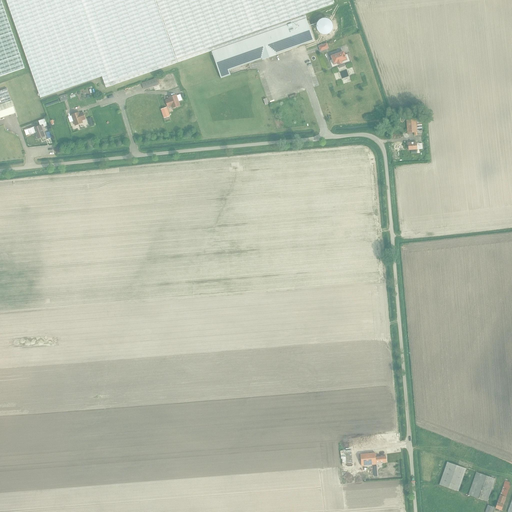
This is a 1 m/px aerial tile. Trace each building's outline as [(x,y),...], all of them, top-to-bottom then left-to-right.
[(0,0),(0,76),(24,68),(0,0)] [(156,0),(6,0),(41,98),(100,77),(102,77),(104,84),(177,59),(156,0)] [(276,55),(276,54),(314,41),(305,14),(333,4),(331,0),(156,0),(177,59),(210,47),(221,78),(231,75),(229,70),(262,59),(262,60),(276,55)] [(346,56),(345,56),(343,52),(331,56),(333,61),(332,61),(333,65),(337,63),(338,64),(341,63),(341,62),(347,60),(346,56)] [(276,87),(267,89),(270,98),(272,97),(271,94),(275,93),(276,95),(277,95),(275,91),(277,90),(276,87)] [(11,101),(6,88),(0,90),(0,118),(15,113),(11,101)] [(171,106),(172,108),(180,105),(176,95),(169,98),(169,99),(165,100),(168,107),(171,106)] [(82,120),(85,119),(83,112),(78,114),(77,114),(77,113),(71,115),(75,125),(82,123),(82,120)] [(421,119),(416,120),(416,119),(406,120),(407,132),(414,131),(414,135),(417,135),(417,133),(422,132),(422,125),(422,124),(423,123),(423,120),(422,121),(422,120),(421,120),(421,119)] [(34,128),(38,138),(44,136),(41,126),(34,128)] [(385,456),(375,457),(374,453),(360,454),(362,465),(376,464),(376,463),(386,462),(385,456)] [(438,484),(457,491),(465,468),(446,462),(438,484)] [(468,495),(486,501),(494,478),(476,472),(468,495)] [(501,510),(506,497),(510,486),(509,485),(510,482),(505,481),(500,495),(499,495),(495,508),(501,510)]
